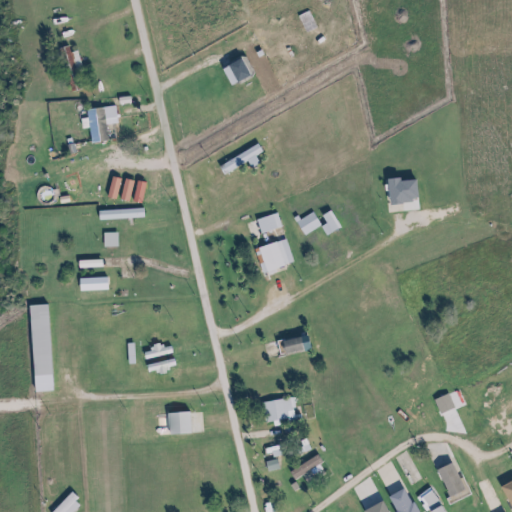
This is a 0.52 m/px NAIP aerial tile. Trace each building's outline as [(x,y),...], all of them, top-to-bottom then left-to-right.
[(69,53),(67,46),(59,48),(71,92),(81,90),(76,71),(81,69),(76,51),(69,53)] [(250,76),(240,58),(226,66),(236,84),(250,76)] [(87,109),(88,143),(106,142),(105,119),(115,118),(115,107),(87,109)] [(258,164),(254,156),(261,152),(258,146),(217,164),(221,174),(247,163),(249,168),(258,164)] [(103,154),(112,198),(122,196),(113,152),(103,154)] [(385,179),(387,200),(400,199),(398,178),(385,179)] [(98,210),(98,220),(143,218),(142,208),(98,210)] [(320,226),(312,212),(295,222),(303,235),(320,226)] [(256,220),(260,234),(276,228),(272,215),(256,220)] [(103,234),(103,246),(116,246),(116,234),(103,234)] [(293,263),(285,239),(253,249),(261,274),(293,263)] [(51,392),(47,305),(28,306),(33,393),(51,392)] [(301,352),(301,339),(281,340),(281,353),(301,352)] [(144,349),(146,358),(161,355),(159,346),(144,349)] [(146,365),(148,374),(164,369),(164,368),(174,365),(172,358),(146,365)] [(453,408),(447,394),(433,401),(440,414),(453,408)] [(292,422),(292,401),(263,401),(263,422),(292,422)] [(466,492),(451,463),(435,472),(450,500),(466,492)] [(386,498),(393,511),(416,511),(404,488),(386,498)] [(425,511),(429,510),(429,511),(441,511),(432,489),(416,495),(422,511),(425,511)]
